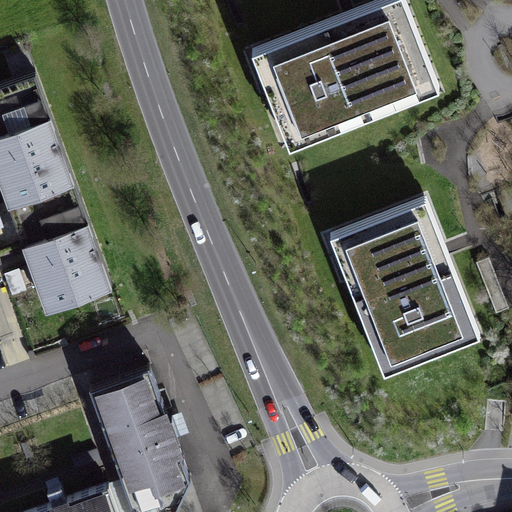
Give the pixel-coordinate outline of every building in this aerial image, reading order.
[(365,0),(349,7),(249,47),(287,140),(439,79),(407,0),(365,0)] [(0,82),(0,177),(8,200),(74,176),(35,70),(0,82)] [(112,281),(74,176),(8,200),(47,305),(112,281)] [(426,193),(330,231),(386,370),(481,332),(448,248),(426,193)] [(26,288),(19,267),(5,271),(12,293),(26,288)] [(89,382),(135,511),(161,511),(175,507),(190,475),(176,436),(180,434),(172,413),(168,414),(149,361),(89,382)] [(97,447),(72,455),(76,466),(100,457),(97,447)] [(52,501),(20,511),(120,511),(109,480),(66,496),(61,482),(47,487),(52,501)]
